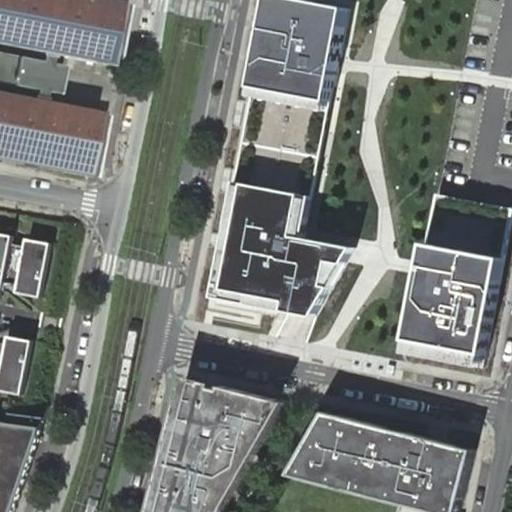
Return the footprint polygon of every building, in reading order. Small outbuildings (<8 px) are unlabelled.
[(120,4),(101,0),(0,0),(0,44),(106,65),(108,65),(120,4)] [(337,62),(346,8),(309,0),(266,0),(246,99),(252,101),(236,185),(212,302),(300,317),(314,320),(356,250),(304,238),(312,199),(328,113),(337,62)] [(0,85),(52,95),(52,94),(57,66),(0,54),(0,85)] [(0,159),(87,177),(99,115),(0,95),(0,159)] [(511,234),(511,210),(439,195),(425,264),(409,341),(487,357),(511,234)] [(0,288),(5,290),(6,282),(13,244),(15,236),(0,233),(0,288)] [(19,293),(43,298),(54,244),(29,239),(28,247),(13,244),(6,282),(21,285),(19,293)] [(6,282),(5,290),(19,293),(21,285),(6,282)] [(0,342),(9,344),(10,336),(0,333),(0,342)] [(0,390),(25,395),(35,341),(10,336),(9,344),(0,342),(0,382),(2,382),(0,390)] [(225,511),(272,431),(280,401),(187,377),(152,511),(225,511)] [(342,424),(344,416),(329,412),(325,419),(342,424)] [(461,511),(477,451),(406,432),(404,440),(387,435),(388,428),(344,416),(342,424),(325,419),(297,468),(319,473),(317,481),(337,486),(339,479),(356,483),(354,491),(373,496),(375,488),(392,493),(390,500),(407,505),(415,507),(413,511),(461,511)] [(43,429),(8,422),(6,431),(0,429),(0,511),(16,511),(34,461),(43,429)] [(406,432),(388,428),(387,435),(404,440),(406,432)] [(317,481),(319,473),(297,468),(293,475),(317,481)] [(354,491),(356,483),(339,479),(337,486),(354,491)] [(390,500),(392,493),(375,488),(373,496),(390,500)]
